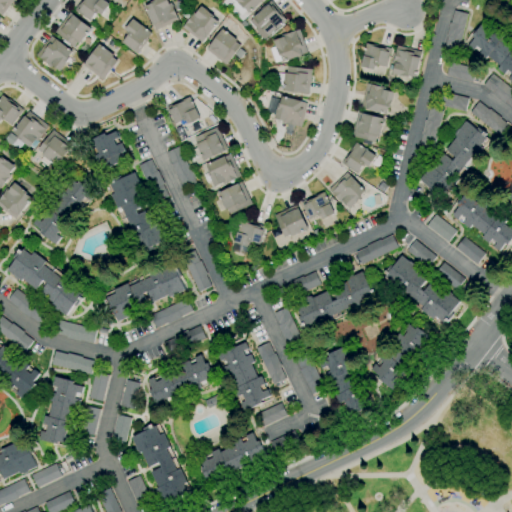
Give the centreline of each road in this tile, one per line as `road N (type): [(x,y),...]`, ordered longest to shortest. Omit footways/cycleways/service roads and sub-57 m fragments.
road 1 (residential): [(2,58),(76,116),(177,66),(229,98),(280,180),(315,152),(333,114),(332,35),(307,0)]
road 2 (tertiary): [(231,511),(397,426),(443,383),(511,293)]
